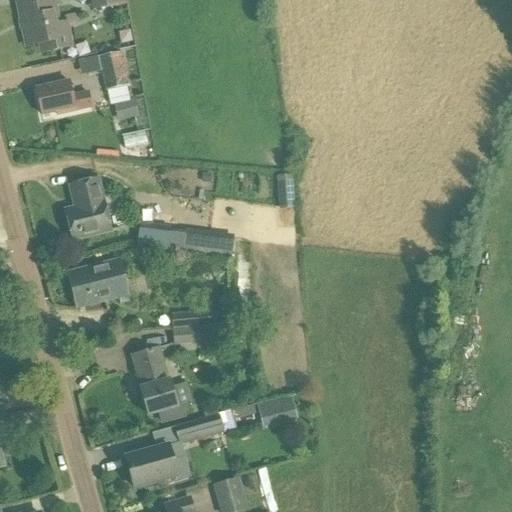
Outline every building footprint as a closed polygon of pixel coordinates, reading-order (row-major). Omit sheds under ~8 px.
[(47,0),(17,6),(26,50),(39,47),(41,56),(71,50),(66,27),(66,25),(58,27),(52,0),(47,0)] [(98,0),(101,12),(126,7),(124,0),(98,0)] [(98,58),(105,93),(128,87),(121,53),(98,58)] [(35,91),(41,117),(57,114),(58,117),(91,109),(88,94),(72,98),(68,83),(35,91)] [(127,119),(138,116),(134,101),(124,103),(127,119)] [(133,150),(153,147),(150,132),(131,135),(133,150)] [(278,178),(280,209),(293,208),(291,178),(278,178)] [(64,214),(71,243),(111,233),(104,204),(103,204),(97,181),(70,188),(74,205),(75,205),(76,211),(64,214)] [(144,203),(147,221),(164,218),(160,200),(144,203)] [(176,215),(199,216),(200,202),(176,201),(176,215)] [(137,248),(151,250),(167,252),(170,230),(168,230),(139,227),(137,248)] [(182,253),(229,259),(231,246),(232,236),(185,230),(182,253)] [(67,275),(76,311),(128,297),(119,262),(67,275)] [(172,316),(172,327),(230,323),(229,312),(172,316)] [(232,336),(231,327),(173,330),(174,347),(233,342),(232,336)] [(141,388),(139,389),(147,417),(158,414),(177,409),(169,381),(168,381),(159,350),(132,357),(141,388)] [(188,421),(199,416),(191,400),(180,405),(188,421)] [(204,419),(216,416),(213,405),(201,409),(204,419)] [(253,406),(231,412),(233,421),(255,415),(253,406)] [(177,409),(158,414),(161,426),(183,420),(180,408),(177,409)] [(231,412),(216,416),(204,419),(176,427),(181,446),(235,431),(233,421),(231,412)] [(126,458),(135,489),(142,487),(146,490),(157,488),(159,482),(173,478),(174,482),(190,478),(184,457),(169,462),(165,448),(126,458)] [(215,485),(223,511),(237,511),(246,509),(236,479),(215,485)] [(194,511),(190,499),(165,507),(167,511),(194,511)]
